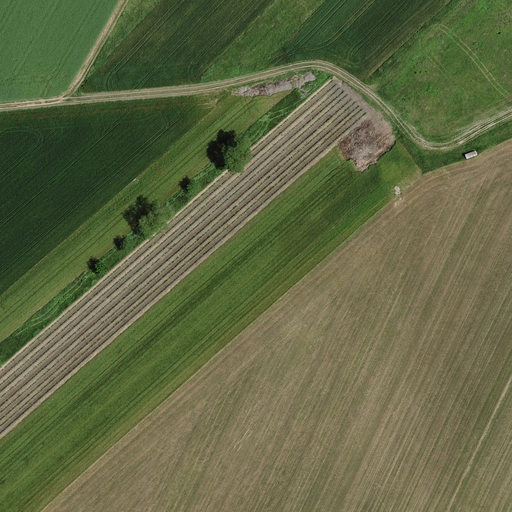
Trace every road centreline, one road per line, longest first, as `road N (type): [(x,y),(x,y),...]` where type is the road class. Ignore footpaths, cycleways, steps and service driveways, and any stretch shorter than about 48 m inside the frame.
road 1 (track): [(56,101),(184,91),(320,63),(380,102),(428,154),(455,149),(511,114)]
road 2 (track): [(124,0),(70,92),(56,101),(0,106)]
